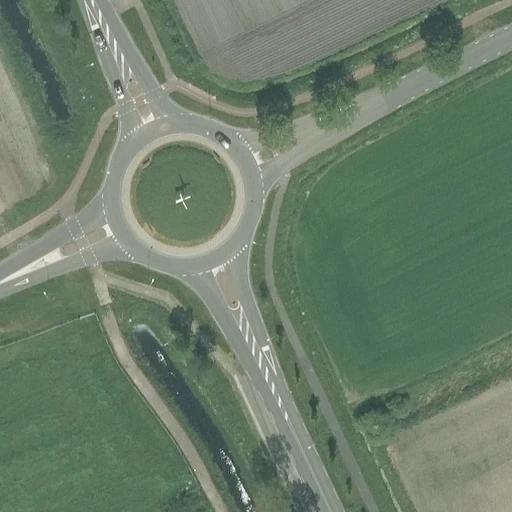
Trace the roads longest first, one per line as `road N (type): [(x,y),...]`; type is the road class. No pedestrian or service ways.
road 1 (tertiary): [(511,36),(252,164)]
road 2 (primary): [(333,511),(215,266)]
road 3 (primary): [(149,127),(89,0)]
road 4 (tertiary): [(0,285),(110,229)]
road 5 (primary): [(252,164),(234,139),(208,124),(178,119),(149,127)]
road 6 (primary): [(110,229),(149,266),(182,273),(215,266)]
road 7 (primary): [(149,127),(124,145),(108,172),(110,229)]
